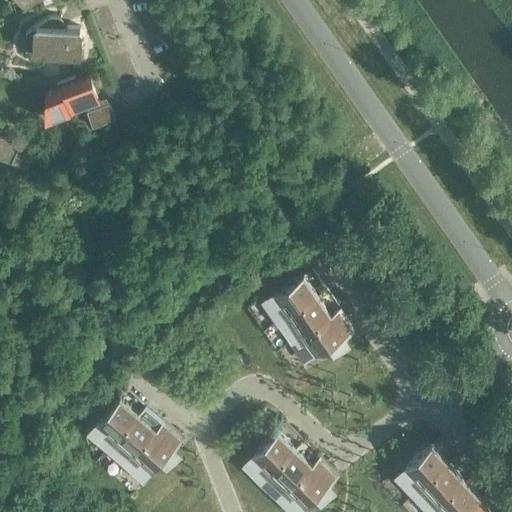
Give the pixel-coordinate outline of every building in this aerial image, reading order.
[(61,16),(50,16),(27,32),(26,51),(35,52),(80,54),(81,26),(61,25),(61,16)] [(101,99),(92,75),(91,73),(75,79),(74,77),(75,76),(75,75),(57,82),(57,83),(58,83),(59,85),(46,90),(46,99),(45,120),(101,99)] [(109,102),(87,111),(93,127),(115,118),(109,102)] [(0,155),(13,161),(18,149),(0,137),(0,155)] [(31,157),(18,149),(13,161),(26,168),(31,157)] [(318,292),(303,271),(295,277),(273,293),(288,313),(318,292)] [(332,311),(318,292),(288,313),(302,333),(332,311)] [(357,324),(343,304),(332,311),(302,333),(316,353),(357,324)] [(139,411),(120,394),(113,401),(114,402),(96,422),(115,438),(139,411)] [(157,426),(139,411),(115,438),(133,454),(157,426)] [(185,432),(166,416),(157,426),(133,454),(152,471),(185,432)] [(296,444),(277,427),(271,434),(252,454),(270,471),(296,444)] [(449,460),(431,441),(424,448),(405,467),(422,485),(449,460)] [(313,461),(296,444),(270,471),(287,488),(313,461)] [(340,469),(322,451),(313,461),(287,488),(305,505),(340,469)] [(465,477),(449,460),(422,485),(438,502),(465,477)] [(462,511),(482,495),(465,477),(438,502),(447,511),(462,511)] [(497,511),(482,495),(462,511),(497,511)] [(511,511),(511,507),(508,503),(498,511),(511,511)]
